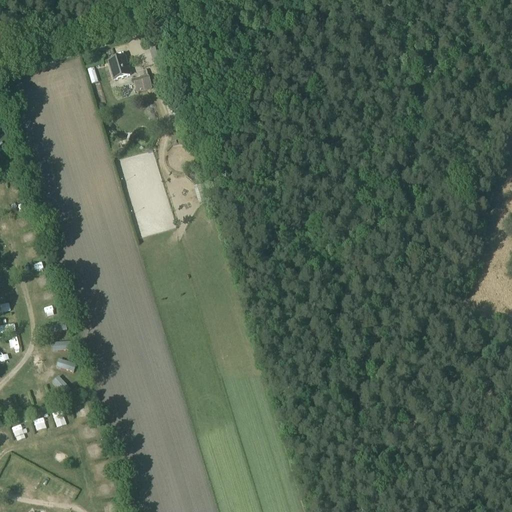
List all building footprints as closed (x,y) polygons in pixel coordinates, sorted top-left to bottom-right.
[(114,81),(129,76),(124,58),(109,62),(114,81)] [(136,94),(152,90),(148,76),(146,71),(139,73),(140,78),(132,80),(136,94)] [(179,118),(178,116),(171,118),(174,127),(175,127),(181,125),(179,118)] [(203,185),(194,188),(199,205),(208,202),(203,185)] [(47,336),(60,335),(60,324),(47,325),(47,336)] [(51,349),(63,348),(63,340),(50,341),(51,349)] [(54,367),(74,367),(74,359),(54,359),(54,367)] [(77,416),(85,412),(81,403),(73,407),(77,416)] [(55,412),(58,421),(65,418),(62,410),(55,412)] [(47,414),(42,415),(45,428),(51,427),(47,414)] [(17,441),(27,439),(24,422),(13,424),(17,441)] [(90,422),(81,423),(82,433),(91,432),(90,422)]
